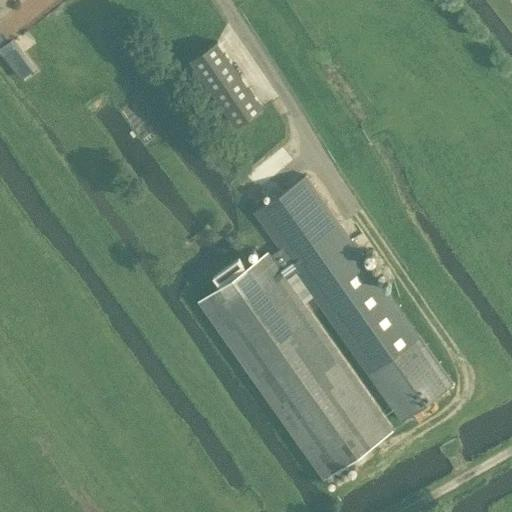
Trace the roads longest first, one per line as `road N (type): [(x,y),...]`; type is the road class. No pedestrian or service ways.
road 1 (track): [(127,511),(0,337)]
road 2 (track): [(403,511),(511,450)]
